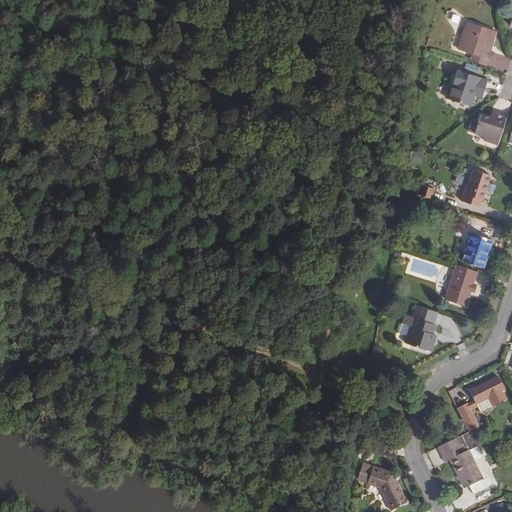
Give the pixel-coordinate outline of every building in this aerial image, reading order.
[(490,50),(496,31),(467,22),(458,50),(471,54),(488,60),(490,61),(493,51),(490,50)] [(469,61),(486,66),(488,60),(471,54),(469,61)] [(482,95),(487,80),(456,70),(452,83),(447,99),(471,107),(474,96),(475,93),(482,95)] [(497,144),(507,116),(495,112),(493,118),(490,117),(481,114),(474,133),(484,136),(483,140),(497,144)] [(477,121),(472,119),(467,131),(473,133),(477,121)] [(481,200),(490,176),(473,170),(468,184),(467,184),(461,201),(478,207),(481,201),(481,200)] [(431,199),(434,189),(422,185),(418,195),(431,199)] [(494,225),(472,218),(471,223),(492,230),(494,225)] [(489,240),(492,230),(471,223),(468,233),(471,234),(462,261),(483,268),(492,241),(489,240)] [(465,306),(477,272),(456,265),(446,299),(465,306)] [(433,323),(437,312),(417,306),(405,343),(430,352),(436,333),(433,332),(436,324),(433,323)] [(467,404),(468,407),(468,408),(487,399),(491,407),(506,400),(502,392),(504,390),(498,377),(468,392),(473,401),(467,404)] [(457,409),(459,412),(468,407),(467,404),(457,409)] [(459,412),(469,432),(473,430),(478,427),(468,408),(468,407),(459,412)] [(473,430),(469,432),(455,439),(459,447),(468,442),(468,443),(477,439),(473,430)] [(459,447),(455,439),(437,448),(445,463),(450,461),(464,489),(483,480),(468,450),(462,453),(459,447)] [(392,473),(363,463),(357,479),(381,487),(392,510),(407,502),(392,473)] [(470,497),(487,489),(483,480),(466,488),(470,497)]
